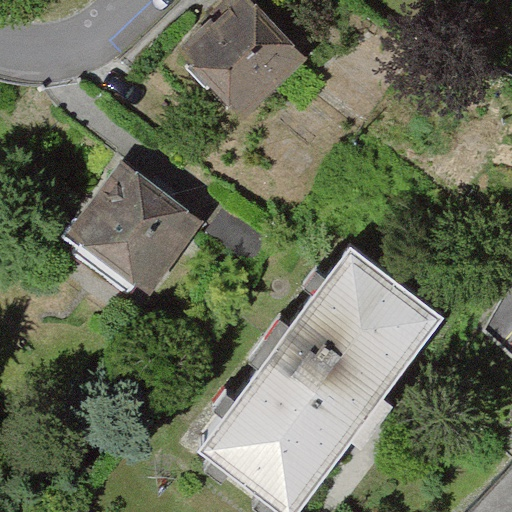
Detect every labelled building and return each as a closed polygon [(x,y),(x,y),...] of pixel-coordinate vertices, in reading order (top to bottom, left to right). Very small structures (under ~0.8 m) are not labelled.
[(309,67),(244,0),(243,0),(177,64),(242,131),(309,67)] [(150,295),(205,225),(127,164),(73,234),(150,295)] [(284,235),(234,201),(215,228),(265,262),(284,235)] [(297,511),(440,322),(349,255),(202,450),(285,511),(297,511)] [(511,511),(511,460),(464,511),(511,511)]
